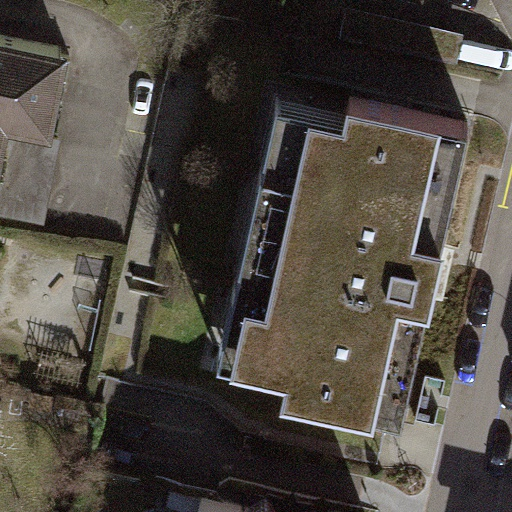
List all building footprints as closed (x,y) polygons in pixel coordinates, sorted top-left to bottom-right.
[(464,31),(347,5),(340,35),(457,62),(464,31)] [(0,131),(0,132),(1,127),(4,113),(48,121),(55,83),(65,85),(71,55),(61,53),(63,46),(0,33),(0,131)] [(347,112),(277,96),(218,356),(288,371),(284,388),(401,415),(429,293),(423,291),(425,281),(428,282),(433,260),(430,259),(434,242),(441,243),(469,121),(351,94),(347,112)] [(59,138),(1,127),(0,132),(0,133),(0,213),(43,222),(59,138)] [(198,511),(202,494),(87,468),(76,511),(198,511)] [(248,503),(203,493),(202,494),(198,511),(321,511),(316,504),(302,511),(286,511),(278,510),(268,492),(248,503)]
